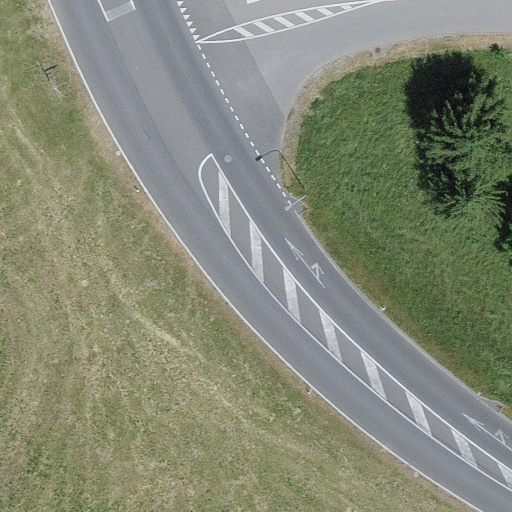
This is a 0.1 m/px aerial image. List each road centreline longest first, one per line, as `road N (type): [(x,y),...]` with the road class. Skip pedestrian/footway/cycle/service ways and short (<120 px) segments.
road 1 (primary): [(140,59),(240,230),(308,313),(387,390),(511,478)]
road 2 (unclassified): [(140,59),(346,9),(455,0)]
